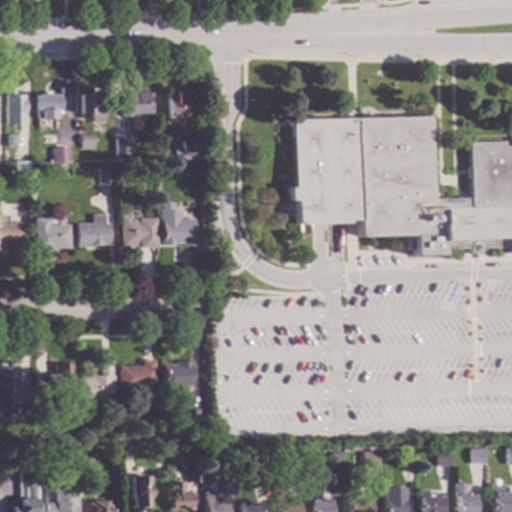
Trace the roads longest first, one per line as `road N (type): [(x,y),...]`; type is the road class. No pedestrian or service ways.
road 1 (secondary): [(367,36),(0,43)]
road 2 (residential): [(195,307),(0,311)]
road 3 (secondary): [(511,13),(367,36)]
road 4 (secondary): [(367,36),(511,43)]
